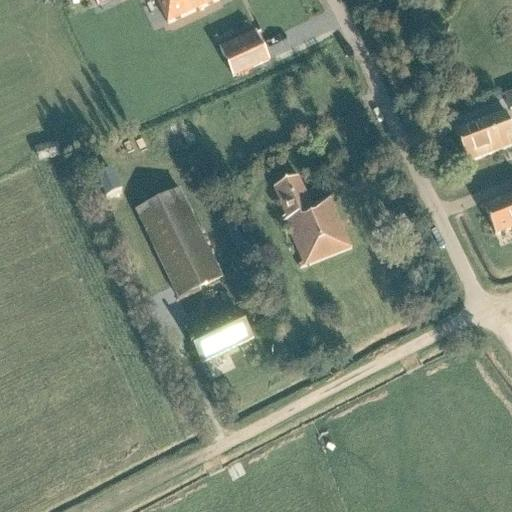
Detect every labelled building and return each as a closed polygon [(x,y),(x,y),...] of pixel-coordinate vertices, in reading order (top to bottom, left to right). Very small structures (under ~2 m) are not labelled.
[(156,0),(168,26),(219,3),(217,0),(156,0)] [(256,35),(220,52),(224,61),(233,79),(269,62),(261,44),(256,35)] [(468,166),(511,148),(511,130),(506,114),(455,134),(468,166)] [(113,177),(98,184),(107,204),(122,196),(113,177)] [(299,267),(300,271),(352,251),(330,200),(311,208),(300,180),(275,190),(288,223),(286,223),(303,265),(299,267)] [(222,281),(181,194),(137,215),(178,302),(222,281)] [(511,197),(484,208),(495,238),(511,232),(511,233),(511,197)] [(241,258),(248,272),(256,268),(236,228),(228,232),(237,250),(234,252),(238,260),(241,258)] [(252,342),(237,312),(202,329),(199,322),(185,329),(203,366),(252,342)]
